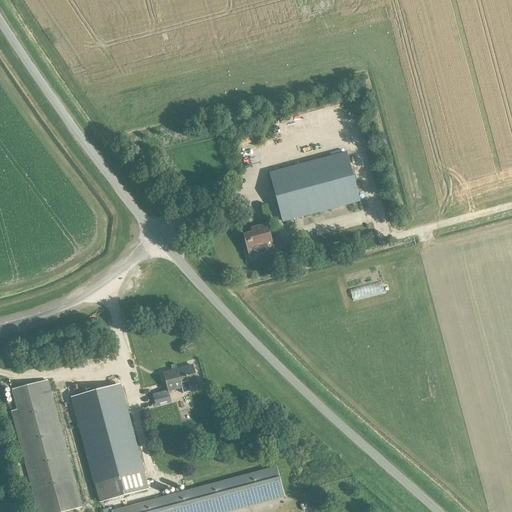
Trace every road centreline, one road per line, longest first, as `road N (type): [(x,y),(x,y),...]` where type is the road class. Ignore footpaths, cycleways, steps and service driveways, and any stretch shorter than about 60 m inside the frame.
road 1 (unclassified): [(438,511),(251,339),(159,239)]
road 2 (unclassified): [(159,239),(0,21)]
road 3 (unclassified): [(159,239),(79,299),(0,327)]
